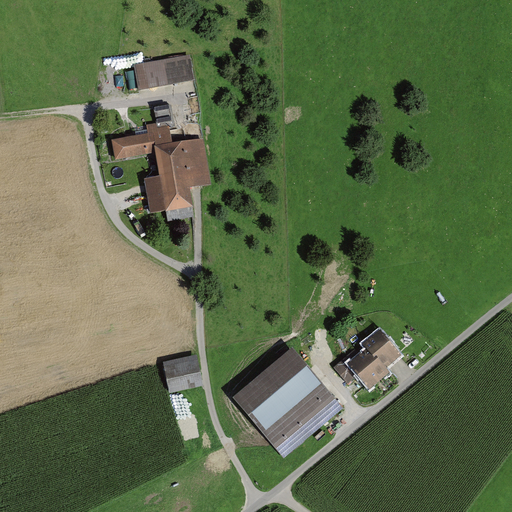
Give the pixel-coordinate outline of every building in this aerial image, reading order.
[(191,56),(138,66),(142,91),(196,82),(191,56)] [(109,67),(108,86),(118,87),(118,68),(109,67)] [(112,141),(116,161),(156,154),(160,177),(144,180),(151,215),(166,212),(166,213),(168,223),(195,218),(193,209),(190,189),(211,185),(203,140),(182,143),(173,144),(170,128),(175,127),(172,105),(154,108),(156,124),(147,126),(148,135),(112,141)] [(348,386),(357,378),(370,393),(390,376),(386,371),(402,358),(380,333),(363,347),(367,352),(360,357),(355,351),(334,369),(348,386)] [(336,401),(293,351),(233,402),(283,461),(284,460),(343,410),(336,401)] [(197,356),(166,361),(172,392),(202,387),(197,356)]
